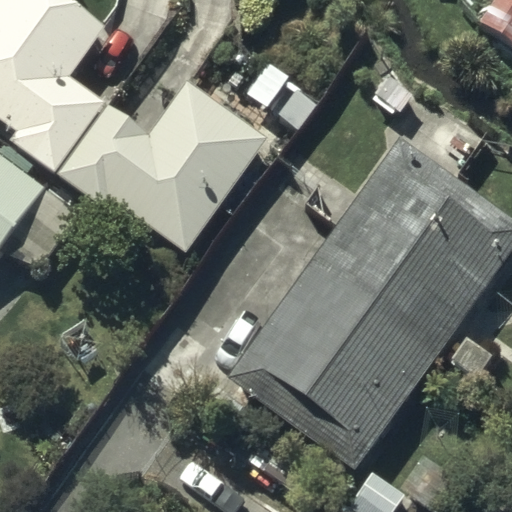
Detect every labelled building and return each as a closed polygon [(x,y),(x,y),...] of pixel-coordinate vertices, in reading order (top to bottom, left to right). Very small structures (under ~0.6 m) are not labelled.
[(9,159),(53,191),(104,123),(68,96),(113,35),(65,0),(8,0),(0,11),(0,142),(14,153),(9,159)] [(511,0),(507,0),(479,41),(511,64),(511,0)] [(106,127),(56,194),(100,227),(107,218),(182,273),(265,161),(185,102),(145,156),(106,127)] [(511,238),(399,156),(223,397),(353,492),(511,273),(511,238)] [(0,174),(0,263),(11,249),(45,274),(76,231),(0,174)] [(399,507),(405,511),(406,511),(446,511),(459,495),(425,471),(400,505),(399,507)] [(404,511),(405,511),(399,507),(371,487),(352,511),(404,511)]
